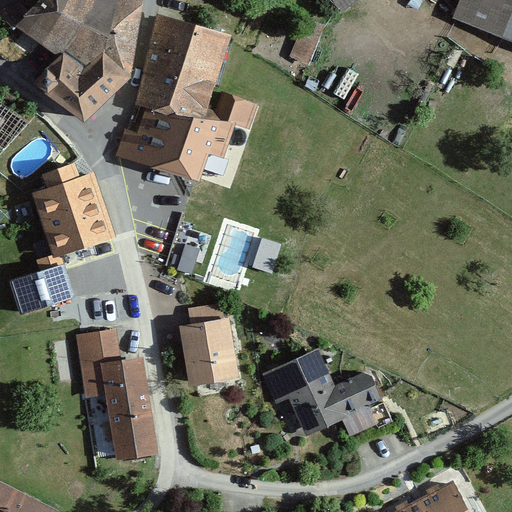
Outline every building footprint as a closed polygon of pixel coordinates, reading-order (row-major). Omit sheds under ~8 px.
[(35,0),(18,20),(57,48),(70,55),(88,64),(94,48),(105,0),(35,0)] [(105,0),(94,48),(128,78),(142,0),(105,0)] [(328,0),(339,14),(358,0),(328,0)] [(511,0),(460,0),(454,14),(511,37),(511,0)] [(154,12),(148,50),(218,74),(231,34),(154,12)] [(309,64),(325,23),(302,15),(287,56),(309,64)] [(88,64),(70,55),(53,74),(44,66),(30,82),(81,124),(104,102),(128,78),(94,48),(88,64)] [(140,81),(132,102),(144,105),(185,104),(208,103),(218,74),(148,50),(140,81)] [(123,129),(116,154),(197,179),(207,150),(222,155),(231,124),(247,129),(255,103),(223,93),(219,106),(208,103),(185,104),(144,105),(137,131),(123,129)] [(27,120),(0,102),(0,148),(5,152),(27,120)] [(36,257),(44,285),(74,277),(71,268),(67,251),(113,238),(95,175),(32,193),(49,253),(36,257)] [(253,262),(273,269),(282,241),(263,234),(253,262)] [(182,345),(186,387),(191,387),(239,382),(232,317),(222,318),(179,322),(182,345)] [(76,333),(80,397),(106,396),(110,461),(153,458),(146,357),(123,358),(121,330),(76,333)] [(262,374),(287,437),(340,417),(347,437),(363,431),(388,422),(368,370),(332,383),(320,352),(262,374)] [(0,472),(0,511),(55,511),(61,498),(0,472)] [(430,511),(474,511),(457,477),(421,494),(430,511)] [(430,511),(421,494),(386,511),(430,511)]
